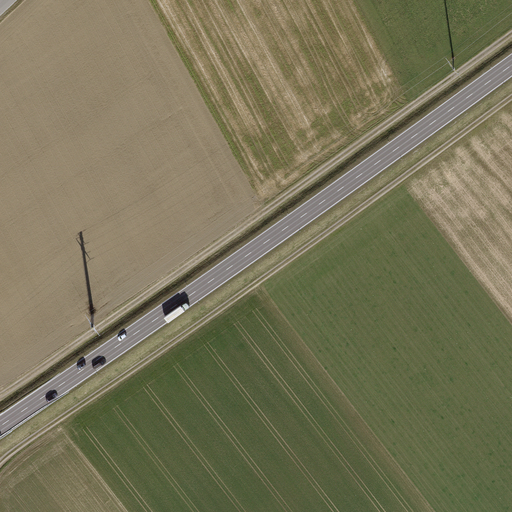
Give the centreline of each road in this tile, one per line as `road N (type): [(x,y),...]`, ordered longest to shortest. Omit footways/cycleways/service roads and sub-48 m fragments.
road 1 (track): [(511,96),(0,463)]
road 2 (track): [(511,30),(0,395)]
road 3 (primary): [(0,426),(511,65)]
